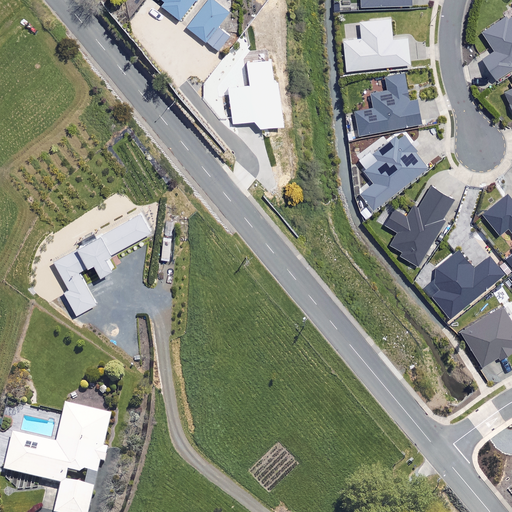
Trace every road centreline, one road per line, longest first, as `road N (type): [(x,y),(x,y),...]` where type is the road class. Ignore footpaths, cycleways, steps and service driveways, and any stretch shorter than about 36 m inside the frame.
road 1 (tertiary): [(63,0),(440,453)]
road 2 (residential): [(480,148),(451,61),(456,0)]
